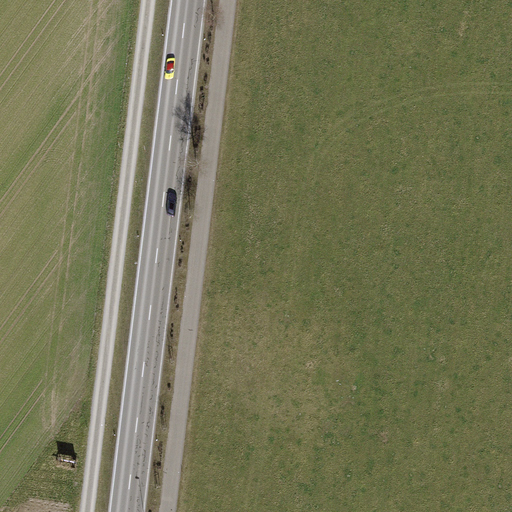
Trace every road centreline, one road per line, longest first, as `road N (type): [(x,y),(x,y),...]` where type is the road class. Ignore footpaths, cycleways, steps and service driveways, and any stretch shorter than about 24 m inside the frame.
road 1 (secondary): [(125,511),(189,0)]
road 2 (track): [(146,0),(86,511)]
